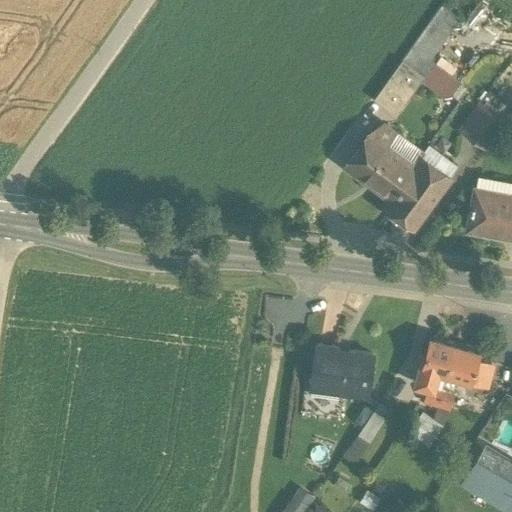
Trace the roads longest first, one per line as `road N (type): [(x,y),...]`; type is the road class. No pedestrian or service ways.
road 1 (secondary): [(511,291),(239,256)]
road 2 (residential): [(144,0),(9,188),(6,224)]
road 3 (secondary): [(6,224),(133,261),(239,256)]
road 4 (secondary): [(239,256),(79,225),(6,224)]
